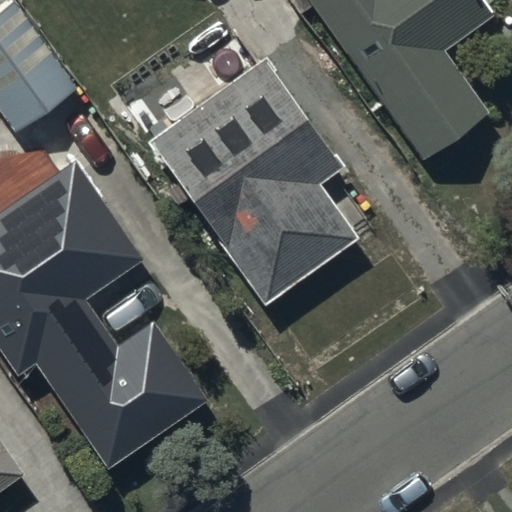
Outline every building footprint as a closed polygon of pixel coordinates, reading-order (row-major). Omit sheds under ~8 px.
[(284,0),(297,17),(308,9),(419,161),(485,113),(441,52),(490,17),(477,0),(284,0)] [(11,1),(0,8),(0,119),(11,135),(75,91),(11,1)] [(342,169),(263,57),(227,82),(221,74),(168,111),(175,120),(144,142),(259,305),(354,238),(317,187),(342,169)] [(71,158),(0,207),(0,322),(74,429),(139,384),(82,301),(142,260),(71,158)] [(0,490),(19,477),(0,449),(0,490)]
